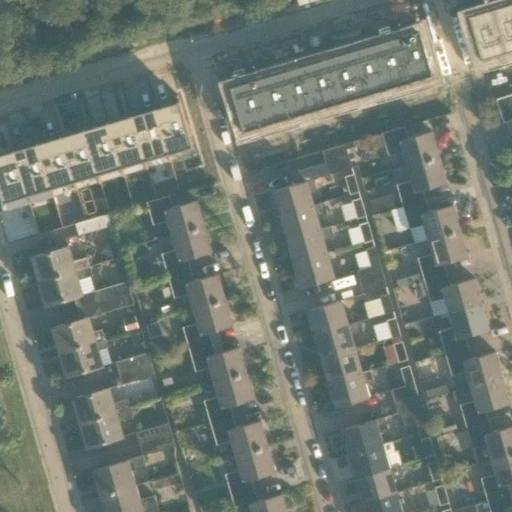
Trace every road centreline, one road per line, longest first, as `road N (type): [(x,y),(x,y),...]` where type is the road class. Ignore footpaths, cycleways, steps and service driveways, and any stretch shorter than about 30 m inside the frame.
road 1 (residential): [(321,511),(194,52)]
road 2 (residential): [(511,270),(437,0)]
road 3 (residential): [(66,511),(0,284)]
road 4 (residential): [(0,110),(194,52)]
road 5 (residential): [(194,52),(370,0)]
